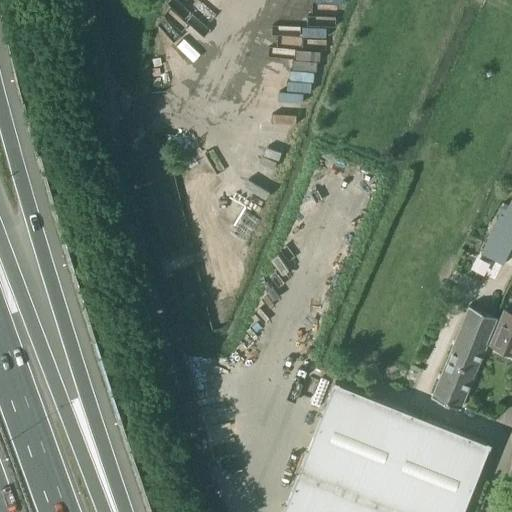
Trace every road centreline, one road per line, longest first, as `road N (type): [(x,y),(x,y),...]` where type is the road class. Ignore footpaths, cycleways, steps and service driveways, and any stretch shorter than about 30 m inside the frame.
road 1 (motorway): [(124,511),(0,102)]
road 2 (motorway): [(103,511),(0,241)]
road 3 (motorway): [(61,511),(0,340)]
